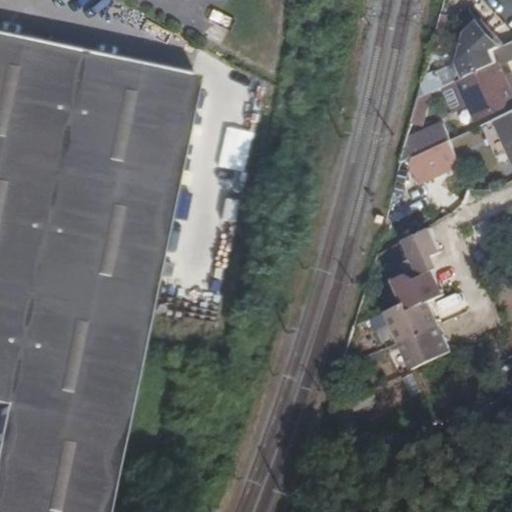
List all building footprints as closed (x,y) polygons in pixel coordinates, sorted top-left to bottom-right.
[(465,78),(497,63),(492,51),(499,47),(477,24),(466,34),(458,63),(465,78)] [(106,511),(199,80),(0,37),(0,409),(3,410),(0,422),(0,511),(106,511)] [(511,107),(511,83),(502,61),(497,63),(465,78),(462,79),(474,105),(481,121),(511,107)] [(462,79),(465,78),(458,63),(449,67),(456,82),(462,79)] [(456,113),(474,105),(462,79),(456,82),(444,87),(456,113)] [(511,113),(495,122),(511,159),(511,113)] [(451,139),(400,163),(409,182),(443,167),(440,160),(457,153),(451,139)] [(441,254),(430,229),(426,231),(405,241),(414,260),(401,265),(407,278),(393,284),(404,307),(407,314),(429,304),(445,297),(428,260),(441,254)] [(440,314),(461,308),(458,295),(436,301),(440,314)] [(385,316),(398,345),(440,326),(429,304),(407,314),(404,307),(385,316)] [(398,345),(410,372),(452,353),(440,326),(398,345)] [(328,409),(317,447),(356,429),(350,414),(360,409),(355,397),(328,409)]
